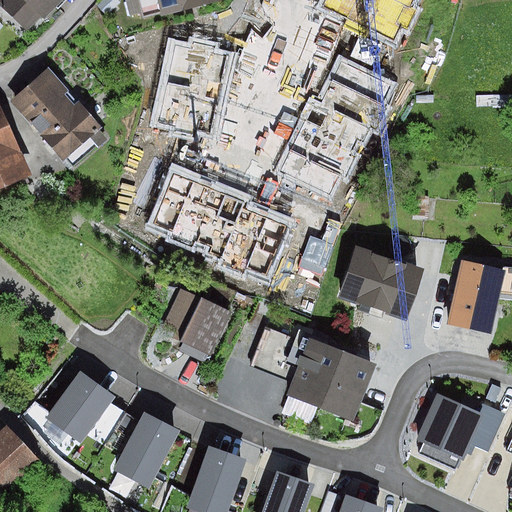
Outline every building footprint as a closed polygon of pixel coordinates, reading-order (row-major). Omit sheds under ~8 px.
[(4,0),(0,5),(0,7),(33,37),(66,0),(4,0)] [(142,0),(147,19),(227,0),(142,0)] [(177,84),(156,81),(118,227),(178,246),(206,161),(240,174),(247,147),(288,162),(319,56),(251,34),(187,38),(177,84)] [(50,66),(8,99),(58,162),(99,129),(50,66)] [(0,105),(0,186),(27,176),(0,105)] [(293,172),(247,157),(214,258),(313,290),(362,139),(309,122),(293,172)] [(355,236),(346,264),(367,271),(360,290),(405,305),(421,258),(355,236)] [(511,264),(461,257),(450,325),(494,332),(499,293),(511,295),(511,264)] [(240,313),(189,291),(170,335),(221,357),(240,313)] [(374,361),(311,336),(287,395),(351,420),(374,361)] [(116,396),(82,370),(47,418),(81,443),(116,396)] [(485,414),(437,393),(416,440),(464,461),(485,414)] [(179,431),(141,412),(112,471),(149,490),(179,431)] [(5,429),(0,434),(0,497),(37,461),(5,429)] [(228,511),(246,460),(208,447),(187,510),(193,511),(228,511)] [(300,511),(311,484),(279,473),(264,511),(300,511)] [(382,511),(384,509),(346,495),(339,511),(382,511)]
